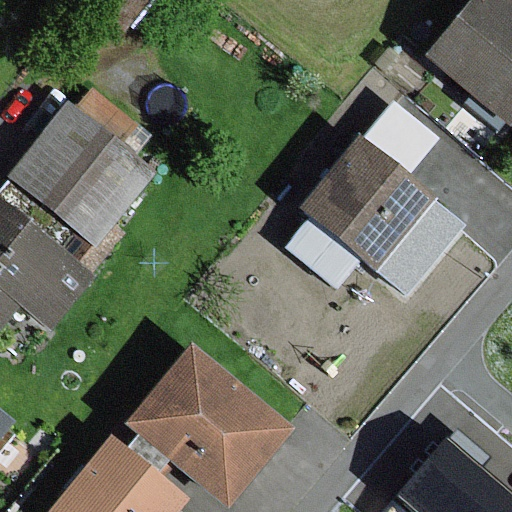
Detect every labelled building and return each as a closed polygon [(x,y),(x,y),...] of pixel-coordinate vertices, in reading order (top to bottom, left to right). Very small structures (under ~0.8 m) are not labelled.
[(147,0),(99,0),(90,12),(121,35),(147,0)] [(495,0),(472,0),(422,63),(507,131),(511,124),(511,0),(496,0),(495,0)] [(66,107),(0,186),(0,212),(68,269),(147,174),(66,107)] [(424,154),(374,114),(293,215),(369,277),(430,202),(402,180),(424,154)] [(0,212),(0,331),(16,312),(46,336),(88,286),(68,269),(0,212)] [(446,223),(401,279),(423,297),(468,241),(446,223)] [(225,511),(290,433),(190,352),(123,434),(132,441),(164,466),(219,511),(225,511)] [(0,440),(11,427),(0,418),(0,440)] [(121,455),(107,443),(51,511),(179,511),(185,505),(153,479),(164,466),(132,441),(121,455)] [(495,511),(440,454),(378,511),(495,511)]
